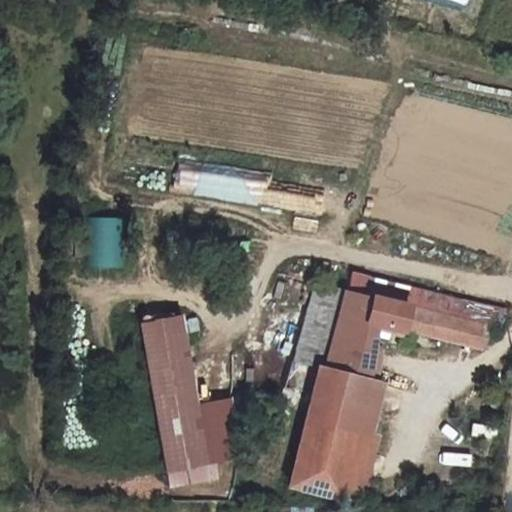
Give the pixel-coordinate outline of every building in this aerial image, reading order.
[(364,224),(511,251),(511,173),(487,168),(477,220),(434,212),(438,190),(446,192),(454,152),(443,150),(439,168),(414,164),(420,133),(406,130),(409,113),(401,112),(393,154),(378,152),(364,224)] [(118,265),(119,226),(95,226),(94,265),(118,265)] [(411,303),(407,325),(488,345),(493,320),(505,323),(508,307),(355,271),(351,289),(411,303)] [(405,330),(407,325),(411,303),(351,289),(347,288),(335,330),(325,366),(374,379),(387,326),(405,330)] [(135,325),(162,472),(211,463),(185,316),(135,325)] [(325,366),(321,365),(291,488),(361,504),(378,435),(361,429),(374,379),(325,366)]
